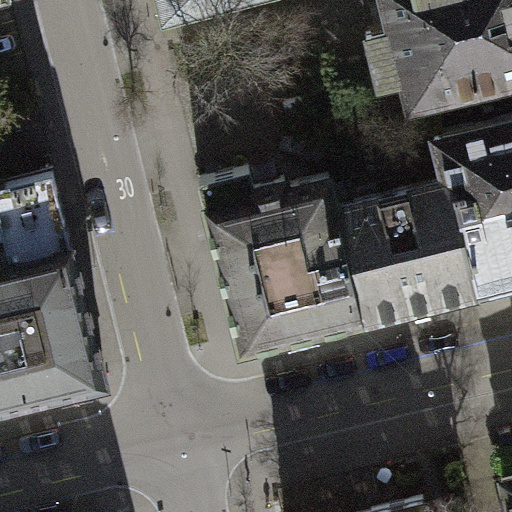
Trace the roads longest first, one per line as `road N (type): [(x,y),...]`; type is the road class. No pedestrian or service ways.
road 1 (residential): [(180,434),(71,0)]
road 2 (residential): [(511,355),(180,434)]
road 3 (residential): [(180,434),(0,479)]
